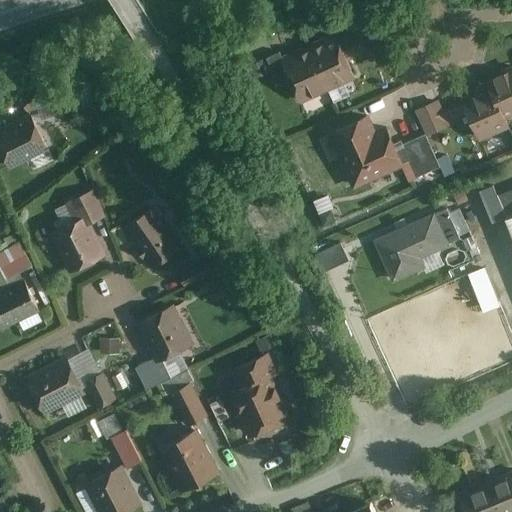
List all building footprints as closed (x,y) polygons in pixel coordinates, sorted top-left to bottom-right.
[(360,30),(338,40),(347,58),(368,48),(360,30)] [(336,35),(309,47),(327,87),(354,75),(347,58),(338,40),(336,35)] [(309,47),(282,59),(291,79),(300,99),(327,87),(309,47)] [(279,51),(267,57),(278,83),(291,79),(282,59),(279,51)] [(511,67),(487,79),(490,87),(491,87),(504,115),(511,111),(511,67)] [(26,89),(29,105),(55,100),(52,84),(26,89)] [(490,87),(463,99),(468,110),(479,136),(508,123),(504,115),(491,87),(490,87)] [(438,101),(416,111),(426,132),(448,123),(446,120),(442,109),(438,101)] [(33,107),(0,122),(0,136),(12,163),(51,145),(33,107)] [(367,115),(331,131),(355,184),(403,161),(387,126),(374,131),(367,115)] [(426,132),(403,143),(417,176),(440,165),(426,132)] [(511,185),(499,190),(511,222),(511,185)] [(77,218),(51,232),(72,271),(107,252),(90,222),(105,214),(91,188),(68,201),(77,218)] [(185,244),(152,203),(124,226),(157,266),(185,244)] [(453,242),(436,206),(374,235),(394,277),(424,263),(421,257),(453,242)] [(24,240),(0,248),(0,258),(5,273),(32,263),(24,240)] [(343,240),(325,247),(333,267),(351,260),(343,240)] [(218,270),(212,255),(181,268),(188,283),(218,270)] [(230,271),(207,281),(215,300),(239,289),(230,271)] [(39,307),(25,278),(0,289),(0,321),(1,324),(39,307)] [(195,345),(174,301),(136,320),(154,357),(139,365),(149,385),(190,365),(184,354),(195,345)] [(26,328),(45,318),(40,309),(22,319),(26,328)] [(121,350),(122,335),(104,335),(104,350),(121,350)] [(235,394),(234,397),(235,401),(239,403),(245,416),(244,420),(245,424),(250,427),(253,434),(268,427),(269,429),(280,424),(279,422),(288,418),(278,398),(280,397),(275,386),(273,387),(268,378),(275,374),(266,354),(234,369),(235,370),(234,374),(235,379),(239,381),(243,388),(234,392),(235,394)] [(68,355),(27,375),(46,411),(87,391),(68,355)] [(114,395),(102,372),(87,379),(99,402),(114,395)] [(209,412),(190,381),(170,393),(189,424),(209,412)] [(141,458),(124,427),(112,433),(129,464),(141,458)] [(196,429),(162,447),(184,489),(218,471),(196,429)] [(121,511),(142,501),(121,462),(87,480),(104,511),(121,511)] [(511,511),(511,472),(489,482),(500,511),(511,511)] [(500,511),(489,482),(459,495),(466,511),(500,511)] [(3,488),(0,490),(0,506),(10,502),(3,488)] [(378,511),(374,502),(351,511),(378,511)] [(312,511),(309,503),(290,510),(290,511),(312,511)]
